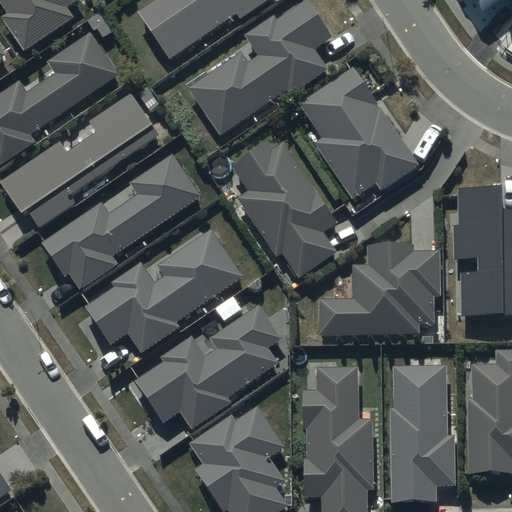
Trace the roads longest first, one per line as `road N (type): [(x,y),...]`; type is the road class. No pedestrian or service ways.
road 1 (residential): [(129,511),(0,323)]
road 2 (residential): [(511,111),(468,84),(399,0)]
